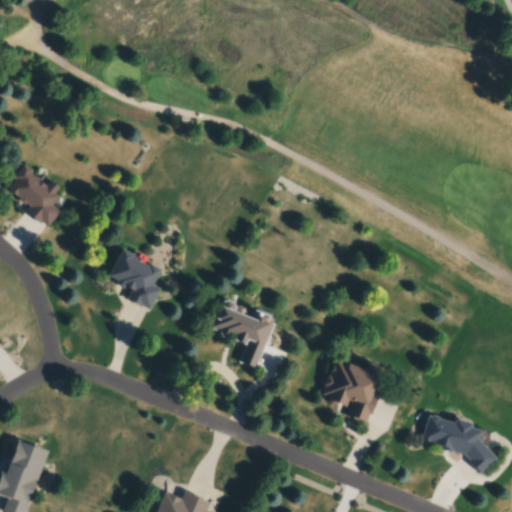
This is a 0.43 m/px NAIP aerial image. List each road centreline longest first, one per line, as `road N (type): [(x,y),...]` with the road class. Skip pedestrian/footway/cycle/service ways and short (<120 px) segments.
road 1 (residential): [(425,511),(90,374),(52,370),(0,401)]
road 2 (residential): [(52,370),(34,288),(0,247)]
